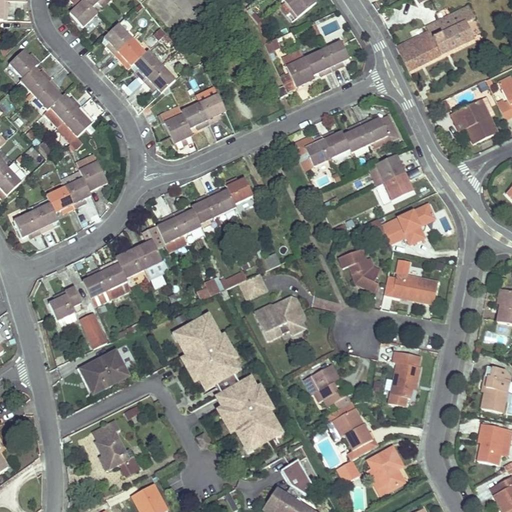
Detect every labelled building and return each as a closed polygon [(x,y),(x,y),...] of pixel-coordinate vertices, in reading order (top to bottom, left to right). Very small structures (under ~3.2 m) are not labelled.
[(91,8),(83,0),(68,0),(73,5),(70,7),(73,10),(69,14),(82,28),(97,15),(91,8)] [(112,1),(110,0),(83,0),(91,8),(96,4),(102,11),(112,1)] [(316,4),(312,0),(288,0),(284,3),(297,19),(316,4)] [(297,19),(284,3),(279,7),(291,23),(297,19)] [(472,20),(467,8),(425,28),(427,33),(395,48),(407,72),(408,72),(473,40),(465,24),(472,20)] [(265,28),(260,21),(257,24),(260,32),(265,28)] [(132,40),(118,25),(112,31),(103,39),(110,46),(107,48),(114,56),(132,40)] [(162,38),(165,35),(161,31),(153,38),(157,42),(162,38)] [(172,41),(166,34),(165,35),(162,38),(167,45),(172,41)] [(103,39),(101,41),(107,48),(110,46),(103,39)] [(511,49),(511,47),(508,39),(494,46),(499,55),(511,49)] [(145,55),(132,40),(114,56),(121,63),(124,61),(130,68),(132,66),(145,55)] [(265,46),(268,53),(273,51),(274,52),(279,50),(275,42),(265,46)] [(348,60),(341,42),(323,50),(332,72),(341,68),(340,64),(348,60)] [(11,50),(7,46),(0,52),(0,56),(2,58),(11,50)] [(332,72),(323,50),(304,58),(312,77),(321,73),(323,76),(332,72)] [(274,52),(273,51),(268,53),(272,61),(277,59),(274,52)] [(40,64),(33,56),(29,59),(24,52),(9,65),(23,80),(35,69),(40,64)] [(312,77),(304,58),(301,52),(282,60),(295,89),(314,80),(312,77)] [(161,67),(147,53),(145,55),(132,66),(139,73),(136,76),(138,78),(143,84),(161,67)] [(184,72),(191,67),(189,64),(182,70),(184,73),(184,72)] [(130,68),(130,69),(136,76),(139,73),(132,66),(130,68)] [(175,82),(161,67),(143,84),(150,91),(154,88),(160,96),(163,93),(169,88),(175,82)] [(41,75),(35,69),(23,80),(20,82),(34,97),(51,81),(44,73),(41,75)] [(511,83),(509,77),(499,83),(503,91),(509,88),(511,94),(511,96),(505,99),(511,113),(511,83)] [(143,84),(138,78),(124,91),(129,97),(143,84)] [(51,81),(34,97),(47,112),(50,109),(62,98),(55,91),(58,89),(51,81)] [(279,100),(287,96),(283,87),(275,91),(279,100)] [(160,96),(154,88),(150,91),(149,93),(155,100),(160,96)] [(171,93),(169,88),(163,93),(164,96),(171,93)] [(511,96),(511,94),(509,88),(503,91),(502,92),(505,99),(511,96)] [(225,113),(217,95),(199,103),(209,124),(218,121),(217,117),(225,113)] [(70,103),(64,96),(62,98),(50,109),(64,124),(81,108),(74,100),(70,103)] [(209,124),(199,103),(196,98),(178,106),(178,107),(189,130),(197,126),(199,129),(209,125),(209,124)] [(486,99),(450,115),(459,133),(465,130),(473,145),(496,135),(489,118),(494,116),(486,99)] [(511,113),(505,99),(497,104),(506,123),(511,119),(511,113)] [(147,107),(142,112),(148,125),(154,121),(147,107)] [(189,130),(178,107),(160,115),(176,149),(185,146),(183,141),(192,137),(189,130)] [(88,115),(81,108),(64,124),(77,138),(91,126),(84,118),(88,115)] [(64,124),(50,109),(47,112),(45,114),(59,129),(64,124)] [(387,117),(379,120),(378,121),(378,119),(369,123),(368,120),(359,124),(369,146),(371,151),(397,140),(387,117)] [(77,138),(64,124),(59,129),(56,132),(69,146),(77,139),(77,138)] [(369,146),(359,124),(349,129),(351,133),(343,136),(350,152),(351,154),(369,146)] [(343,136),(342,134),(332,138),(330,134),(321,138),(331,160),(350,152),(343,136)] [(183,141),(185,146),(194,141),(192,137),(183,141)] [(331,160),(321,138),(313,141),(310,143),(308,139),(296,144),(299,152),(305,150),(313,168),(328,161),(331,160)] [(69,146),(68,147),(73,151),(81,144),(77,139),(69,146)] [(43,160),(55,153),(49,141),(37,147),(43,160)] [(394,158),(392,153),(386,156),(388,161),(394,158)] [(97,163),(94,155),(75,163),(79,171),(97,163)] [(383,185),(404,176),(396,157),(394,158),(388,161),(387,161),(382,163),(377,166),(375,167),(383,185)] [(8,169),(21,183),(27,178),(13,163),(8,169)] [(101,172),(97,163),(79,171),(83,179),(89,193),(107,184),(101,172)] [(21,183),(8,169),(0,175),(0,189),(7,196),(20,185),(21,183)] [(412,194),(404,176),(383,185),(391,203),(412,194)] [(89,193),(83,179),(65,187),(75,209),(84,205),(82,200),(91,196),(89,193)] [(252,198),(244,180),(235,183),(234,180),(224,184),(227,191),(234,206),(252,198)] [(75,209),(65,187),(46,195),(50,203),(54,213),(63,209),(65,214),(75,209)] [(234,206),(227,191),(218,195),(217,192),(208,195),(218,217),(235,209),(234,206)] [(218,217),(208,195),(198,199),(200,204),(191,207),(193,211),(200,226),(218,217)] [(339,205),(336,198),(329,201),(332,208),(339,205)] [(54,213),(50,203),(32,212),(42,234),(52,229),(50,225),(58,222),(54,213)] [(389,247),(407,239),(410,247),(425,240),(419,227),(418,225),(422,223),(423,225),(434,220),(427,206),(381,228),(389,247)] [(200,226),(193,211),(184,215),(182,211),(173,216),(182,237),(201,229),(200,226)] [(42,234),(32,212),(14,220),(22,238),(31,234),(32,238),(42,234)] [(182,237),(173,216),(163,220),(165,224),(156,227),(165,247),(168,255),(187,246),(182,237)] [(378,222),(369,226),(373,234),(382,230),(378,222)] [(165,247),(156,227),(143,233),(148,244),(134,250),(143,272),(155,267),(161,264),(156,252),(165,247)] [(143,272),(134,250),(115,258),(119,266),(125,280),(143,272)] [(373,284),(377,276),(368,272),(364,263),(361,252),(338,259),(342,270),(349,268),(355,285),(375,294),(378,286),(373,284)] [(275,254),(259,261),(264,273),(279,266),(275,254)] [(369,261),(364,263),(368,272),(377,276),(379,272),(372,269),(369,261)] [(125,280),(119,266),(110,270),(108,266),(99,270),(108,291),(127,284),(125,280)] [(108,291),(99,270),(89,274),(90,278),(82,282),(90,300),(94,307),(112,299),(108,291)] [(247,281),(243,272),(225,281),(229,289),(238,285),(247,281)] [(264,292),(257,276),(247,281),(238,285),(242,293),(245,291),(249,299),(264,292)] [(432,307),(437,285),(396,276),(392,298),(399,300),(400,296),(412,299),(411,302),(432,307)] [(204,284),(210,297),(218,294),(212,280),(204,284)] [(130,291),(127,284),(108,291),(112,299),(130,291)] [(80,304),(74,289),(55,297),(57,300),(48,304),(53,317),(56,322),(74,314),(72,308),(80,304)] [(511,326),(511,293),(502,291),(499,306),(495,323),(511,326)] [(301,320),(304,318),(299,308),(294,310),(289,300),(281,304),(279,307),(278,310),(275,309),(272,308),(268,306),(253,314),(266,343),(289,333),(291,337),(303,331),(300,323),(301,320)] [(294,310),(299,308),(295,300),(289,300),(294,310)] [(78,321),(74,314),(56,322),(59,329),(78,321)] [(92,351),(106,345),(93,316),(79,323),(92,351)] [(206,316),(177,333),(180,338),(176,341),(185,357),(198,380),(204,390),(214,385),(220,395),(215,398),(221,408),(234,431),(243,447),(247,445),(250,451),(275,437),(272,431),(276,429),(267,412),(254,390),(248,379),(237,385),(231,375),(237,372),(231,361),(218,338),(206,316)] [(108,320),(111,327),(120,324),(118,317),(108,320)] [(143,328),(140,323),(125,329),(128,335),(143,328)] [(222,337),(218,338),(231,361),(234,359),(222,337)] [(395,345),(381,342),(380,347),(394,350),(395,345)] [(114,353),(83,369),(95,394),(126,377),(114,353)] [(416,385),(420,369),(417,368),(419,358),(393,353),(391,363),(395,364),(389,396),(387,404),(403,408),(405,399),(409,400),(410,391),(412,385),(416,385)] [(198,380),(185,357),(180,360),(193,382),(198,380)] [(329,366),(302,381),(310,396),(311,395),(317,405),(322,402),(328,399),(332,406),(335,412),(350,404),(347,398),(352,395),(348,388),(343,390),(340,392),(337,387),(333,389),(331,386),(338,382),(329,366)] [(511,383),(509,383),(510,376),(505,370),(487,366),(485,377),(488,378),(485,394),(481,410),(502,415),(507,392),(511,392),(511,383)] [(83,369),(79,370),(92,395),(95,394),(83,369)] [(338,382),(331,386),(333,389),(337,387),(340,392),(343,390),(338,382)] [(258,388),(254,390),(267,412),(270,411),(258,388)] [(332,406),(328,399),(322,402),(326,409),(332,406)] [(335,412),(327,417),(331,424),(350,413),(354,411),(350,404),(335,412)] [(234,431),(221,408),(216,411),(229,434),(234,431)] [(358,429),(363,427),(354,411),(350,413),(358,429)] [(350,413),(331,424),(340,439),(343,438),(352,453),(347,455),(351,462),(377,448),(373,441),(371,442),(363,427),(358,429),(350,413)] [(113,422),(88,435),(93,444),(91,445),(98,458),(100,457),(107,470),(119,465),(125,476),(138,470),(131,458),(127,460),(124,453),(115,434),(118,432),(113,422)] [(496,468),(505,432),(481,426),(478,436),(481,436),(479,446),(476,463),(496,468)] [(208,444),(202,434),(196,438),(195,438),(201,448),(208,444)] [(0,446),(0,474),(9,468),(0,454),(0,448),(1,448),(0,446)] [(401,467),(391,448),(366,463),(370,471),(383,495),(403,484),(396,471),(401,467)] [(100,457),(98,458),(105,471),(107,470),(100,457)] [(311,486),(296,461),(279,471),(289,486),(304,496),(311,486)] [(357,478),(349,463),(334,471),(343,486),(357,478)] [(379,497),(383,495),(370,471),(366,473),(379,497)] [(511,511),(511,481),(511,479),(490,491),(501,511),(511,511)] [(147,487),(134,493),(140,502),(152,496),(147,487)] [(275,511),(269,508),(279,493),(275,490),(262,510),(265,511),(275,511)] [(134,493),(120,501),(125,510),(140,502),(134,493)] [(308,511),(279,493),(269,508),(275,511),(308,511)] [(230,496),(224,498),(230,511),(236,509),(230,496)]
